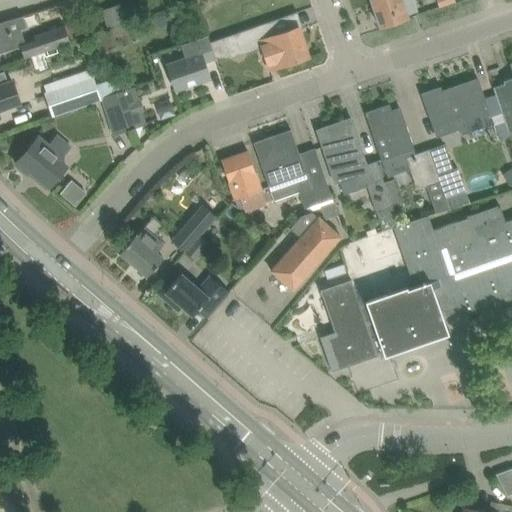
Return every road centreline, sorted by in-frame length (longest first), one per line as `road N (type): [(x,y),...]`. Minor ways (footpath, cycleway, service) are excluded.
road 1 (residential): [(62,258),(160,155),(195,130),(354,75)]
road 2 (primary): [(305,487),(113,314)]
road 3 (residential): [(305,487),(353,437),(511,433)]
road 4 (residential): [(354,75),(511,21)]
